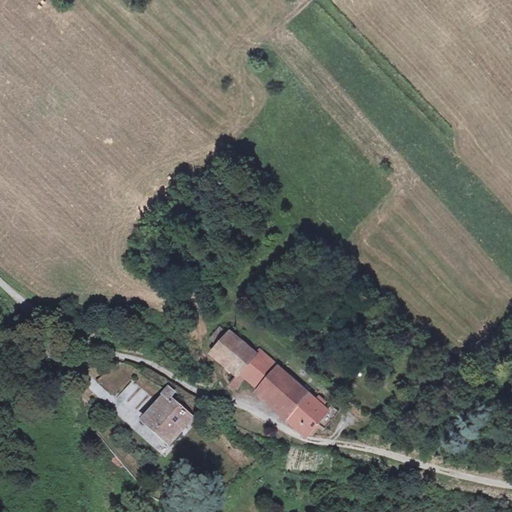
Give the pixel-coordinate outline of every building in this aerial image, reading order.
[(226,338),(218,331),(210,341),(218,347),(226,338)] [(265,394),(284,371),(261,352),(255,359),(228,336),(226,338),(218,347),(214,352),(244,376),(234,387),(240,392),(249,381),(265,394)] [(284,371),(265,394),(315,434),(322,426),(328,431),(335,423),(328,418),(333,412),(324,405),(326,402),(322,399),(320,401),(284,371)] [(128,402),(138,386),(131,382),(121,398),(128,402)] [(128,403),(134,409),(146,395),(140,390),(128,403)] [(168,446),(198,414),(185,402),(178,408),(172,402),(174,394),(169,390),(164,393),(162,398),(140,421),(168,446)]
